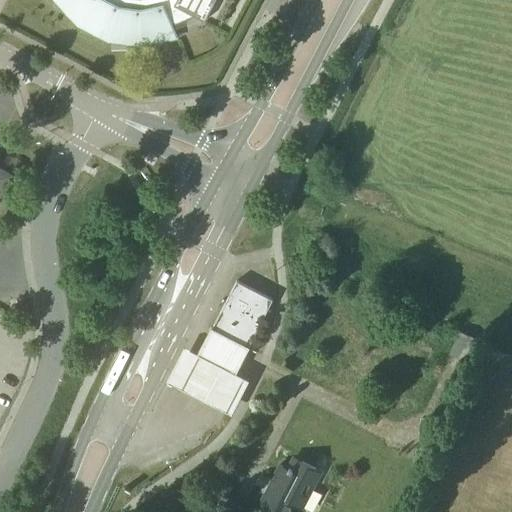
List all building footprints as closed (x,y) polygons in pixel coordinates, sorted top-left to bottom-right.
[(56,0),(70,10),(67,14),(80,24),(96,29),(94,34),(110,39),(127,38),(127,44),(143,43),(159,37),(161,42),(176,35),(171,25),(194,16),(204,21),(215,0),(56,0)] [(0,191),(10,174),(0,168),(0,191)] [(226,342),(253,290),(236,281),(211,334),(226,342)] [(247,353),(273,300),(253,290),(226,342),(247,353)] [(250,388),(234,379),(247,353),(226,342),(211,334),(206,344),(198,360),(186,354),(168,387),(190,398),(233,421),(250,388)] [(320,471),(293,458),(287,469),(279,465),(258,506),(269,511),(289,511),(298,495),(306,499),(320,471)] [(245,511),(247,510),(230,501),(224,511),(245,511)]
